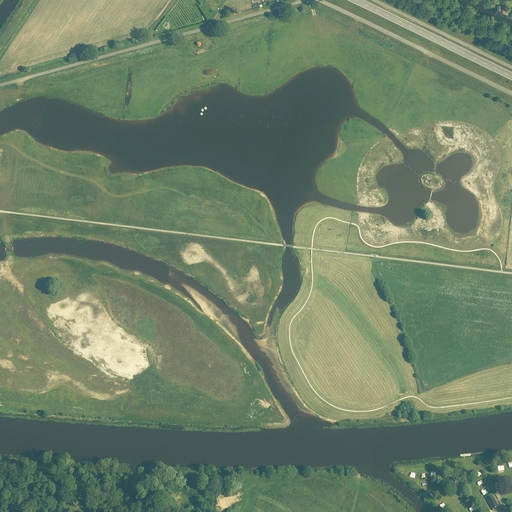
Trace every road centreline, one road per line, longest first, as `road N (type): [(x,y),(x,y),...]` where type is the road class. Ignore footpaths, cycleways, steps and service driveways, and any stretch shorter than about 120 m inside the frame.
road 1 (unclassified): [(0,85),(306,0)]
road 2 (unclassified): [(511,94),(319,0)]
road 3 (tertiary): [(511,76),(354,0)]
road 4 (unclassified): [(511,67),(373,0)]
